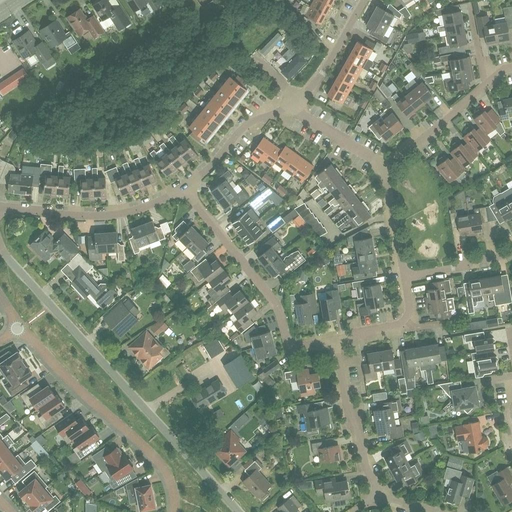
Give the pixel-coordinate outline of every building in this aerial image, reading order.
[(111,16),(115,24),(116,23),(120,29),(131,23),(127,17),(126,17),(120,7),(114,11),(107,0),(103,0),(94,6),(103,20),(111,16)] [(149,3),(153,9),(160,5),(156,0),(126,0),(134,12),(149,3)] [(214,0),(203,8),(197,0),(182,0),(200,25),(235,0),(214,0)] [(319,0),(314,0),(311,7),(326,15),(331,6),(319,0)] [(400,19),(403,15),(399,12),(393,7),(390,13),(378,6),(372,16),(389,26),(395,16),(400,19)] [(326,15),(311,7),(306,16),(322,24),(326,15)] [(399,12),(403,15),(407,19),(412,16),(406,7),(399,12)] [(511,19),(511,16),(510,7),(503,9),(505,20),(511,19)] [(446,26),(463,22),(461,11),(450,14),(449,8),(436,10),(437,17),(444,15),(446,26)] [(95,38),(104,32),(93,17),(88,20),(81,10),(68,18),(79,36),(90,30),(95,38)] [(389,26),(372,16),(367,26),(379,33),(376,38),(387,44),(390,39),(384,35),(389,26)] [(499,45),(496,25),(488,26),(487,16),(476,18),(479,33),(485,32),(488,47),(499,45)] [(247,47),(269,26),(262,19),(240,40),(247,47)] [(63,41),(68,49),(72,55),(81,48),(78,43),(71,32),(64,36),(55,21),(42,30),(53,47),(63,41)] [(463,22),(446,26),(438,27),(439,32),(447,31),(448,36),(465,33),(463,22)] [(496,25),(499,45),(511,42),(507,23),(496,25)] [(42,63),(52,57),(43,42),(37,46),(28,32),(14,40),(25,58),(34,52),(42,63)] [(280,33),(273,40),(256,57),(261,62),(286,38),(280,33)] [(453,47),(468,44),(465,33),(448,36),(450,46),(439,48),(440,55),(454,52),(453,47)] [(284,44),(289,49),(295,43),(291,38),(284,44)] [(353,51),(368,60),(373,51),(358,42),(353,51)] [(295,43),(289,49),(294,54),(300,47),(295,43)] [(407,54),(413,52),(411,43),(404,44),(403,48),(407,54)] [(376,58),(381,58),(381,61),(387,62),(389,49),(377,47),(376,58)] [(348,60),(363,68),(368,60),(353,51),(348,60)] [(453,72),(472,69),(470,57),(455,60),(454,54),(440,57),(442,63),(451,61),(453,72)] [(292,55),(275,74),(285,83),(302,65),(292,55)] [(421,55),(413,58),(418,70),(426,66),(421,55)] [(363,68),(348,60),(343,69),(358,77),(363,68)] [(418,79),(422,75),(412,63),(408,67),(418,79)] [(358,77),(343,69),(338,78),(353,86),(358,77)] [(472,69),(453,72),(453,73),(450,73),(451,79),(447,80),(448,85),(446,85),(447,93),(461,90),(461,89),(469,88),(468,81),(475,80),(472,69)] [(10,89),(23,81),(18,72),(5,81),(10,89)] [(203,138),(206,141),(247,90),(244,87),(247,83),(238,76),(235,80),(231,77),(189,128),(194,131),(190,135),(199,142),(203,138)] [(333,87),(348,95),(353,86),(338,78),(333,87)] [(409,84),(425,104),(434,97),(423,83),(419,86),(413,79),(409,83),(409,84)] [(388,98),(392,95),(383,83),(380,89),(388,98)] [(410,93),(406,97),(417,110),(425,104),(409,84),(405,87),(410,93)] [(348,95),(333,87),(328,96),(343,104),(348,95)] [(382,103),(386,100),(378,89),(374,95),(382,103)] [(417,110),(406,97),(401,100),(396,94),(393,97),(395,102),(408,117),(417,110)] [(511,118),(511,98),(504,100),(506,108),(500,109),(502,119),(506,129),(511,128),(510,119),(511,118)] [(500,136),(505,132),(502,124),(500,122),(501,122),(492,110),(487,114),(485,112),(484,112),(481,108),(477,112),(480,115),(474,120),(481,128),(487,135),(495,129),(500,136)] [(393,114),(389,117),(384,112),(380,115),(381,117),(395,134),(404,127),(393,114)] [(379,140),(383,137),(387,141),(395,134),(381,117),(377,120),(377,121),(369,128),(379,140)] [(358,123),(354,129),(359,132),(362,126),(358,123)] [(491,141),(487,135),(481,128),(476,131),(474,129),(473,130),(470,126),(466,129),(469,133),(464,138),(468,143),(476,153),(491,141)] [(169,139),(176,147),(187,161),(192,157),(194,159),(196,158),(196,159),(199,157),(196,154),(185,139),(180,144),(173,136),(169,139)] [(261,161),(273,145),(264,138),(252,154),(261,161)] [(478,156),(476,153),(468,143),(463,147),(462,144),(461,145),(458,141),(454,145),(457,148),(451,153),(455,158),(464,168),(474,160),(478,156)] [(189,164),(187,161),(176,147),(170,151),(164,143),(160,146),(166,154),(177,169),(183,165),(184,167),(186,165),(187,166),(189,164)] [(282,151),(273,145),(261,161),(271,168),(275,163),(282,151)] [(284,170),(295,154),(286,147),(282,151),(275,163),(284,170)] [(180,172),(177,169),(166,154),(161,159),(154,151),(150,154),(157,162),(156,162),(167,176),(173,172),(175,174),(177,172),(177,173),(180,172)] [(305,160),(295,154),(284,170),(293,176),(305,160)] [(243,155),(239,161),(243,164),(247,159),(243,155)] [(465,171),(464,168),(455,158),(450,161),(448,159),(447,160),(444,156),(440,159),(443,163),(438,167),(450,183),(465,171)] [(138,169),(145,186),(152,183),(153,186),(155,185),(155,186),(158,185),(156,181),(157,181),(150,165),(143,167),(139,158),(134,160),(138,169)] [(302,183),(314,167),(305,160),(293,176),(302,183)] [(20,194),(22,175),(15,174),(16,169),(14,166),(7,163),(0,180),(9,182),(8,193),(20,194)] [(127,174),(134,191),(140,188),(142,191),(144,190),(144,191),(147,189),(145,186),(138,169),(132,172),(128,163),(123,165),(127,174)] [(57,194),(58,176),(52,176),(53,165),(41,164),(41,168),(40,177),(46,178),(45,193),(52,194),(52,197),(54,197),(54,198),(57,198),(57,194)] [(331,165),(319,175),(318,174),(315,178),(319,184),(318,185),(320,188),(340,172),(337,168),(335,169),(331,165)] [(58,176),(57,194),(64,195),(63,198),(66,198),(66,199),(69,199),(69,195),(71,177),(64,177),(65,167),(59,166),(58,176)] [(40,177),(41,168),(30,167),(29,175),(22,175),(20,194),(32,195),(33,184),(39,184),(40,177)] [(134,191),(127,174),(121,177),(117,167),(106,172),(111,183),(117,181),(123,196),(129,193),(130,195),(133,194),(133,195),(136,194),(134,191)] [(93,179),(95,197),(101,197),(102,199),(104,199),(104,200),(107,200),(107,196),(106,178),(98,179),(98,168),(92,169),(93,179)] [(95,197),(93,179),(86,179),(86,169),(74,170),(75,183),(81,182),(82,198),(89,197),(90,200),(92,200),(92,201),(95,201),(95,197)] [(217,202),(233,189),(228,183),(232,180),(233,177),(228,171),(218,179),(222,184),(211,192),(215,197),(215,199),(217,202)] [(255,185),(261,180),(253,171),(248,177),(255,185)] [(331,192),(345,182),(341,177),(343,176),(340,172),(320,188),(322,190),(325,188),(327,187),(331,192)] [(259,186),(264,190),(268,186),(263,181),(259,186)] [(333,204),(333,205),(353,189),(350,185),(348,186),(345,182),(331,192),(335,197),(328,202),(331,205),(333,204)] [(501,193),(507,202),(511,210),(511,188),(509,188),(501,193)] [(233,189),(217,202),(219,205),(221,205),(225,209),(236,201),(239,206),(249,198),(243,190),(237,194),(233,189)] [(345,209),(358,199),(354,194),(356,193),(353,189),(333,205),(335,207),(339,205),(340,204),(345,209)] [(496,217),(501,214),(506,222),(511,218),(511,210),(507,202),(501,193),(494,197),(493,202),(494,204),(490,207),(496,217)] [(257,209),(268,200),(263,194),(252,203),(257,209)] [(362,204),(358,199),(345,209),(348,214),(335,224),(338,227),(344,223),(367,206),(364,202),(362,204)] [(298,214),(308,209),(305,203),(294,209),(298,214)] [(358,226),(358,227),(371,216),(368,211),(370,210),(367,206),(344,223),(347,226),(350,224),(353,228),(358,226)] [(302,219),(312,214),(309,208),(308,209),(298,214),(302,219)] [(486,208),(479,209),(479,208),(474,209),(475,215),(469,216),(472,236),(477,235),(477,233),(484,231),(482,224),(489,222),(486,208)] [(240,235),(255,224),(247,213),(232,224),(237,230),(236,231),(240,235)] [(306,224),(316,218),(313,213),(312,214),(302,219),(306,224)] [(472,236),(469,216),(458,218),(457,213),(450,214),(453,229),(459,228),(460,235),(468,234),(468,237),(472,236)] [(274,232),(285,223),(280,217),(269,226),(274,232)] [(310,229),(320,223),(317,218),(316,218),(306,224),(310,229)] [(165,234),(173,232),(170,220),(162,223),(165,234)] [(149,243),(150,246),(151,249),(161,245),(160,241),(166,239),(162,227),(156,229),(153,222),(143,225),(149,243)] [(188,247),(200,235),(192,226),(188,230),(182,223),(176,229),(175,232),(177,233),(173,237),(177,241),(179,239),(188,247)] [(314,233),(324,228),(321,223),(320,223),(310,229),(314,233)] [(249,245),(263,234),(255,224),(240,235),(243,240),(244,239),(249,245)] [(150,246),(149,243),(143,225),(132,229),(135,237),(129,239),(135,255),(140,253),(141,251),(140,250),(150,246)] [(318,238),(328,233),(325,227),(324,228),(314,233),(318,238)] [(65,235),(60,240),(57,243),(45,231),(30,246),(46,262),(58,251),(68,262),(80,250),(65,235)] [(95,234),(96,237),(89,237),(91,260),(102,259),(102,253),(108,252),(106,233),(95,234)] [(117,233),(106,233),(108,252),(118,252),(119,262),(125,261),(124,245),(118,246),(117,233)] [(357,252),(374,249),(372,238),(358,240),(357,233),(347,238),(349,248),(356,246),(357,252)] [(203,250),(209,244),(200,235),(188,247),(197,256),(194,258),(198,263),(207,254),(203,250)] [(266,268),(279,257),(275,252),(281,247),(274,238),(264,246),(268,250),(258,258),(266,268)] [(323,245),(310,250),(312,255),(325,250),(323,245)] [(343,249),(335,249),(337,262),(344,261),(343,249)] [(352,257),(358,256),(359,262),(376,259),(374,249),(357,252),(351,253),(352,257)] [(280,275),(284,271),(288,275),(306,261),(299,252),(292,255),(283,262),(279,257),(266,268),(273,277),(274,276),(275,278),(279,274),(280,275)] [(87,273),(94,267),(79,254),(64,268),(71,275),(73,273),(78,278),(72,284),(85,299),(92,293),(96,298),(97,297),(99,300),(97,303),(103,309),(118,296),(112,289),(111,289),(107,284),(101,284),(98,286),(87,273)] [(355,281),(369,278),(373,277),(372,271),(378,270),(376,259),(359,262),(360,268),(353,269),(355,281)] [(197,266),(191,271),(200,282),(206,277),(210,282),(224,270),(217,261),(210,266),(205,260),(197,266)] [(214,287),(207,292),(212,298),(208,301),(212,306),(215,304),(217,302),(222,298),(217,292),(232,280),(224,270),(210,282),(214,287)] [(509,283),(503,284),(501,276),(491,278),(495,301),(495,304),(497,305),(505,304),(506,302),(506,300),(511,299),(509,283)] [(495,301),(491,278),(480,280),(483,296),(488,295),(489,302),(495,301)] [(428,298),(426,298),(426,303),(447,299),(446,294),(452,293),(450,280),(446,281),(431,284),(432,290),(427,291),(428,298)] [(480,280),(469,281),(471,295),(466,296),(469,314),(475,313),(474,306),(476,306),(477,304),(477,302),(484,301),(483,296),(480,280)] [(383,295),(381,284),(363,287),(362,281),(352,283),(353,289),(356,288),(358,299),(365,298),(383,295)] [(321,300),(325,320),(337,318),(335,309),(343,308),(340,289),(318,293),(319,301),(321,300)] [(222,298),(217,302),(224,312),(230,307),(235,314),(249,302),(241,291),(226,302),(222,298)] [(310,309),(317,308),(315,294),(302,297),(303,304),(296,305),(300,324),(313,322),(310,309)] [(384,306),(383,295),(365,298),(366,304),(357,305),(359,316),(373,314),(373,313),(378,312),(377,307),(384,306)] [(447,299),(426,303),(427,307),(430,307),(431,314),(436,313),(437,320),(452,317),(451,310),(455,310),(453,298),(447,299)] [(130,321),(139,312),(129,301),(124,306),(122,304),(109,316),(116,324),(112,328),(121,337),(134,325),(130,321)] [(239,319),(234,324),(241,334),(254,324),(250,319),(258,313),(249,302),(235,314),(239,319)] [(160,336),(171,327),(165,320),(154,330),(160,336)] [(255,348),(274,343),(270,332),(257,336),(254,326),(244,334),(247,344),(253,342),(255,348)] [(469,335),(465,336),(466,343),(470,342),(475,341),(477,353),(487,352),(495,351),(493,338),(485,339),(484,332),(469,335)] [(153,364),(155,362),(157,363),(163,357),(159,352),(162,350),(146,333),(130,348),(146,364),(145,365),(149,370),(153,365),(153,364)] [(224,350),(217,339),(204,347),(211,358),(224,350)] [(265,361),(264,357),(277,354),(274,343),(255,348),(257,353),(253,354),(255,361),(259,363),(265,361)] [(427,346),(432,371),(436,370),(435,363),(445,361),(444,355),(440,356),(438,345),(427,346)] [(421,371),(426,370),(428,385),(434,384),(432,371),(427,346),(417,348),(420,366),(421,371)] [(420,366),(417,348),(400,351),(405,377),(416,376),(414,367),(420,366)] [(380,352),(383,370),(395,368),(396,376),(402,375),(400,360),(394,361),(392,350),(380,352)] [(0,371),(1,371),(4,377),(24,364),(21,359),(22,359),(17,352),(4,361),(0,356),(0,371)] [(383,370),(380,352),(368,354),(370,365),(364,366),(366,381),(378,379),(376,371),(383,370)] [(477,353),(472,354),(473,361),(476,379),(483,377),(485,375),(492,374),(493,372),(493,370),(498,369),(496,357),(488,358),(487,352),(477,353)] [(207,354),(190,361),(193,370),(211,363),(207,354)] [(237,387),(254,377),(241,355),(224,365),(237,387)] [(268,376),(281,367),(276,361),(263,370),(268,376)] [(26,368),(24,364),(4,377),(8,382),(5,385),(12,395),(28,384),(24,379),(32,374),(28,367),(26,368)] [(291,384),(299,383),(301,396),(316,394),(315,388),(321,387),(318,374),(310,376),(309,369),(285,373),(286,380),(290,379),(291,384)] [(274,383),(269,378),(265,381),(270,386),(274,383)] [(249,404),(270,388),(264,380),(243,396),(249,404)] [(200,410),(227,394),(219,381),(192,397),(200,410)] [(463,409),(468,414),(475,407),(479,406),(479,403),(480,402),(478,399),(476,387),(462,389),(461,382),(462,382),(461,381),(438,385),(438,386),(440,386),(454,400),(456,410),(463,409)] [(31,388),(20,396),(27,406),(33,403),(37,410),(39,408),(55,397),(48,386),(42,390),(36,395),(31,388)] [(415,389),(407,390),(408,398),(416,396),(415,389)] [(44,415),(38,418),(46,429),(57,421),(63,416),(59,410),(65,406),(57,395),(55,397),(39,408),(44,415)] [(402,411),(400,400),(380,404),(381,410),(375,411),(377,423),(394,420),(393,413),(402,411)] [(317,426),(331,424),(328,408),(314,411),(312,404),(297,407),(298,414),(304,413),(308,436),(319,434),(317,426)] [(82,418),(77,421),(72,413),(55,425),(68,444),(73,440),(74,440),(74,439),(89,429),(89,428),(82,418)] [(249,419),(244,413),(234,423),(239,429),(244,424),(249,419)] [(6,414),(0,417),(0,423),(1,425),(10,417),(6,414)] [(402,425),(396,426),(394,420),(377,423),(379,435),(391,433),(392,439),(403,437),(402,431),(403,431),(402,425)] [(470,453),(484,451),(484,450),(486,449),(488,447),(489,445),(489,442),(488,440),(486,438),(484,437),(481,437),(479,423),(465,425),(465,427),(456,428),(458,441),(467,440),(470,453)] [(74,439),(74,440),(79,446),(73,449),(80,459),(91,452),(87,446),(99,437),(92,426),(89,428),(89,429),(74,439)] [(230,466),(246,452),(238,444),(241,441),(231,431),(221,441),(226,446),(217,454),(222,459),(223,459),(230,466)] [(3,438),(0,440),(0,454),(8,449),(10,447),(3,438)] [(386,460),(392,470),(407,462),(404,456),(412,452),(406,441),(392,449),(396,454),(386,460)] [(321,463),(341,459),(339,446),(323,449),(322,443),(312,445),(314,456),(320,454),(321,463)] [(104,448),(92,456),(103,472),(105,470),(123,457),(121,454),(122,454),(119,448),(118,449),(117,448),(110,453),(108,454),(104,448)] [(0,468),(14,457),(8,449),(0,454),(0,468)] [(17,470),(22,477),(34,467),(29,460),(25,463),(18,454),(14,457),(0,468),(0,469),(7,478),(17,470)] [(123,457),(105,470),(112,480),(110,482),(113,489),(127,481),(122,474),(132,468),(132,467),(133,468),(133,467),(132,466),(134,465),(130,459),(128,460),(125,455),(125,456),(123,457)] [(267,490),(271,487),(258,472),(262,469),(255,462),(245,471),(250,476),(243,482),(249,488),(259,498),(262,502),(271,494),(267,490)] [(410,467),(407,462),(392,470),(398,481),(404,478),(408,486),(418,481),(416,479),(424,475),(418,463),(410,467)] [(453,502),(453,503),(455,504),(455,503),(459,504),(462,495),(469,497),(474,479),(461,476),(462,472),(447,468),(444,479),(452,481),(450,488),(447,490),(448,493),(446,501),(448,501),(453,502)] [(504,505),(511,500),(511,489),(509,484),(511,482),(511,477),(507,469),(499,473),(503,480),(492,486),(504,505)] [(35,470),(24,479),(29,484),(19,493),(25,499),(26,498),(28,502),(46,487),(46,488),(48,486),(35,470)] [(130,490),(131,494),(137,493),(141,511),(156,507),(151,485),(140,487),(138,478),(126,485),(128,490),(130,490)] [(80,488),(84,484),(81,480),(76,483),(80,488)] [(313,480),(301,483),(303,491),(315,489),(313,480)] [(350,499),(349,494),(350,494),(349,491),(348,491),(347,484),(332,487),(331,480),(316,482),(318,496),(326,494),(327,502),(336,501),(336,506),(346,505),(345,500),(350,499)] [(65,487),(68,492),(74,488),(71,483),(65,487)] [(80,488),(83,492),(87,496),(91,493),(84,484),(80,488)] [(54,497),(46,488),(46,487),(28,502),(31,505),(30,506),(35,511),(36,511),(46,504),(50,510),(60,501),(56,495),(54,497)] [(97,505),(95,498),(86,501),(88,507),(97,505)] [(307,511),(308,511),(307,511),(295,511),(298,510),(290,500),(279,509),(281,511),(307,511)]
